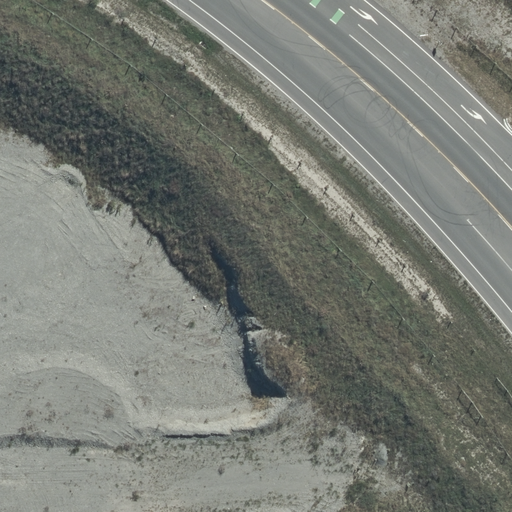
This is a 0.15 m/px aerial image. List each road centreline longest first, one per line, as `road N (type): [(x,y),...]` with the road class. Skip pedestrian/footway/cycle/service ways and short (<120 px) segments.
road 1 (tertiary): [(511,246),(372,101),(254,0)]
road 2 (tertiary): [(325,0),(366,14),(511,152)]
